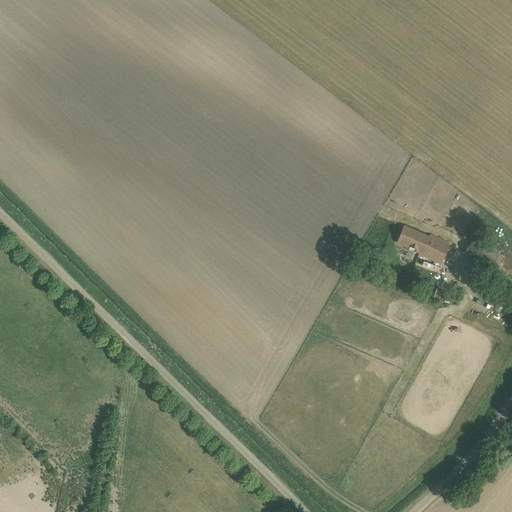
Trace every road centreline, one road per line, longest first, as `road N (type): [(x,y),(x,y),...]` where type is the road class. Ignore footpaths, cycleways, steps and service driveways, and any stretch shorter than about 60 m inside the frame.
road 1 (residential): [(310,511),(0,209)]
road 2 (unclassified): [(417,511),(471,454),(511,392)]
